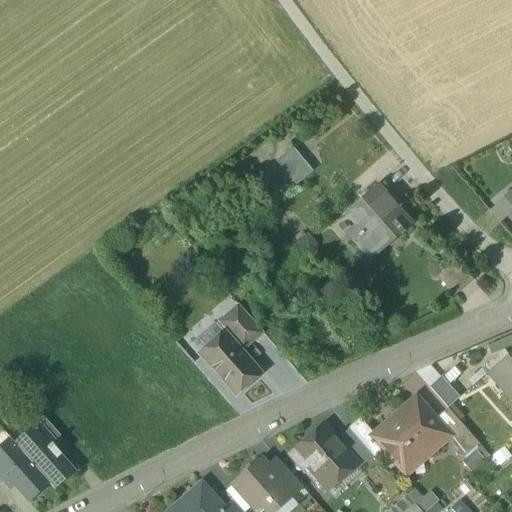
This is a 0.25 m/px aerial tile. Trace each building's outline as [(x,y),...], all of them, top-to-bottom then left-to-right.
[(290,145),(273,160),(294,185),(311,171),(290,145)] [(412,226),(377,185),(344,214),(361,233),(354,239),(356,240),(353,243),(364,256),(395,229),(400,236),(412,226)] [(472,281),(455,261),(437,277),(454,297),(472,281)] [(261,334),(238,307),(220,323),(243,350),(261,334)] [(259,375),(228,340),(205,360),(236,395),(259,375)] [(511,352),(487,374),(511,402),(511,352)] [(459,398),(441,377),(429,388),(447,409),(459,398)] [(394,419),(372,439),(402,473),(424,453),(427,457),(447,440),(450,437),(435,419),(428,411),(425,414),(412,400),(392,418),(394,419)] [(447,409),(435,419),(450,437),(447,440),(463,458),(478,445),(447,409)] [(62,439),(43,418),(33,426),(37,431),(38,430),(53,447),(62,439)] [(323,427),(290,457),(302,470),(306,466),(323,486),(337,474),(338,475),(352,463),(354,462),(336,441),(323,427)] [(53,447),(38,430),(37,431),(18,449),(13,443),(13,444),(50,486),(71,468),(53,447)] [(372,457),(348,430),(336,441),(354,462),(352,463),(358,470),(372,457)] [(50,486),(13,444),(0,454),(0,471),(6,479),(25,500),(45,481),(50,487),(50,486)] [(301,487),(277,460),(266,469),(290,497),(301,487)] [(260,462),(234,485),(258,511),(267,504),(269,506),(272,504),(276,509),(290,497),(266,469),(260,462)] [(201,486),(170,511),(223,511),(224,511),(201,486)] [(441,511),(469,511),(458,498),(441,511)] [(242,511),(234,503),(224,511),(223,511),(242,511)]
